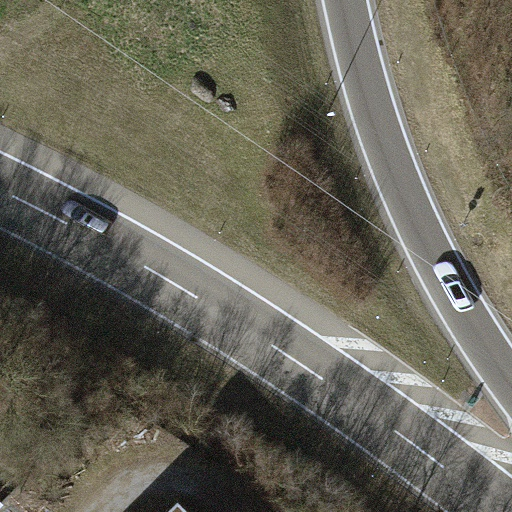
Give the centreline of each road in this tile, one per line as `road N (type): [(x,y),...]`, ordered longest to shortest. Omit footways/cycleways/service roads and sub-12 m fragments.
road 1 (motorway): [(503,511),(291,355),(0,189)]
road 2 (trunk): [(419,226),(388,150),(347,0)]
road 3 (motorway): [(511,383),(419,226)]
